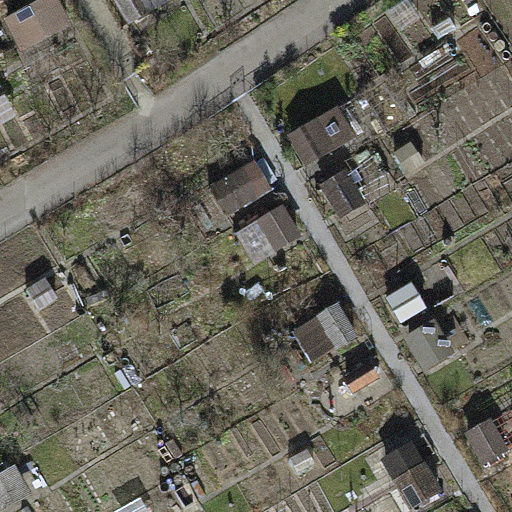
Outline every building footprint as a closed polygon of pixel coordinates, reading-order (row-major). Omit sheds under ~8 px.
[(57,0),(50,0),(6,27),(26,59),(75,28),(57,0)] [(113,0),(130,28),(176,0),(113,0)] [(338,109),(289,139),(307,168),(356,139),(338,109)] [(257,159),(208,188),(226,218),(275,189),(257,159)] [(341,305),(292,334),(310,364),(359,334),(341,305)] [(14,468),(0,475),(0,511),(5,511),(31,497),(14,468)]
